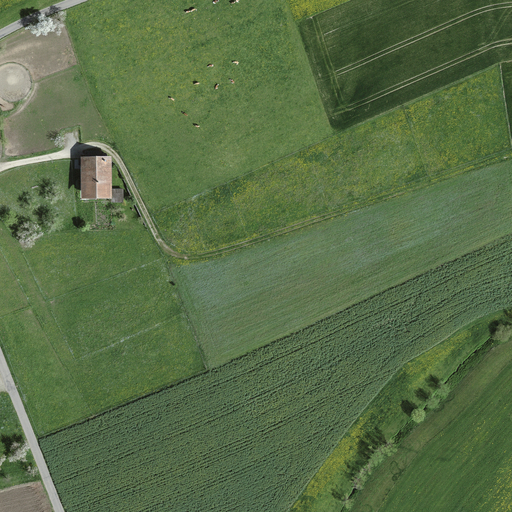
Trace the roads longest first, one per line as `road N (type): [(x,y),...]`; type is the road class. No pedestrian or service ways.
road 1 (track): [(372,207),(183,259),(160,247),(109,153),(91,149),(0,172)]
road 2 (unclassified): [(0,366),(57,511)]
